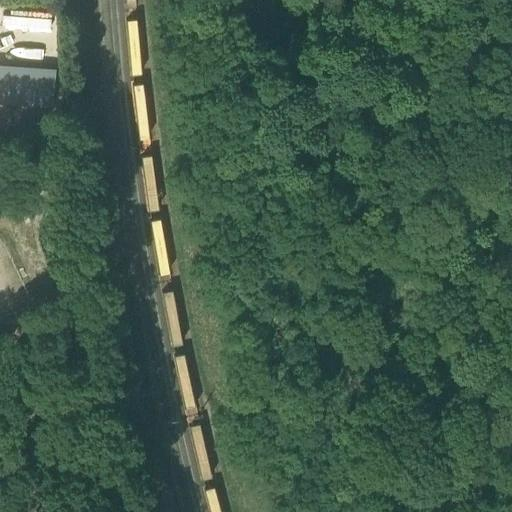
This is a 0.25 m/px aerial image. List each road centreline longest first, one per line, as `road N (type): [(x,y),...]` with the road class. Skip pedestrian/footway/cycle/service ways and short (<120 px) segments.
road 1 (track): [(290,295),(238,0)]
road 2 (track): [(332,511),(301,396),(290,295)]
